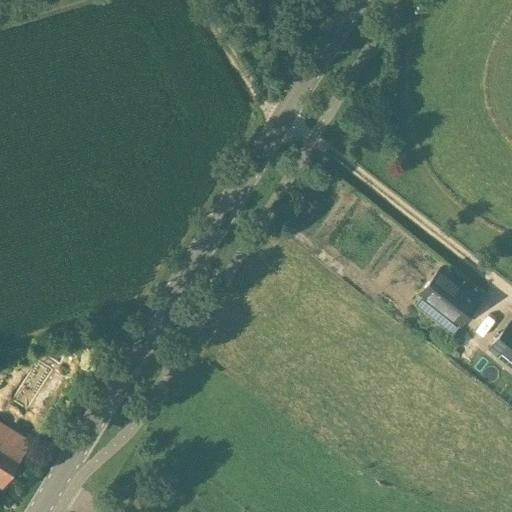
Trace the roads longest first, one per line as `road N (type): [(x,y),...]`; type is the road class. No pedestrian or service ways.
road 1 (secondary): [(43,511),(356,0)]
road 2 (track): [(193,0),(260,96),(511,297)]
